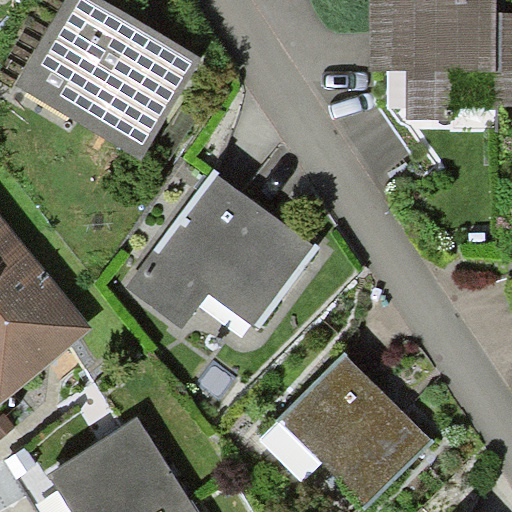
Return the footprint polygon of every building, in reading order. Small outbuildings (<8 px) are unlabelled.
[(204,65),(93,0),(69,0),(15,92),(143,167),(204,65)] [(499,0),(371,0),(371,74),(407,74),(407,123),(455,123),(455,77),(493,77),(499,77),(499,17),(499,0)] [(511,16),(499,17),(499,77),(493,77),(491,109),(511,110),(511,16)] [(320,252),(213,174),(127,291),(184,332),(210,296),(261,333),(320,252)] [(0,409),(93,332),(0,222),(0,409)] [(424,444),(341,360),(277,424),(360,508),(424,444)] [(200,511),(140,420),(48,480),(68,511),(200,511)]
